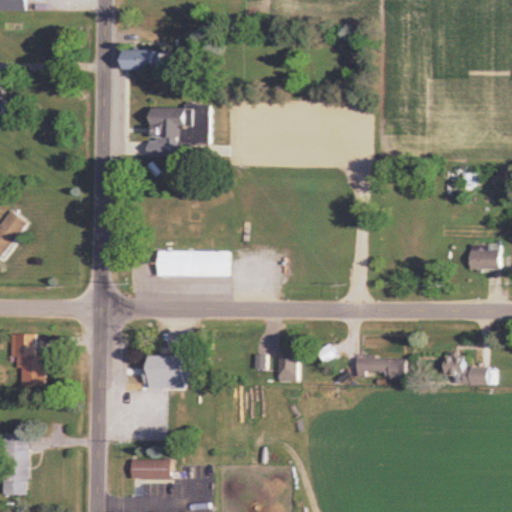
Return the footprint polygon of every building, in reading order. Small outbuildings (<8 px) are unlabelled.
[(0,0),(0,12),(29,13),(28,0),(0,0)] [(128,71),(160,71),(160,51),(128,51),(128,71)] [(153,158),(213,158),(214,105),(188,105),(188,109),(154,109),(153,158)] [(0,231),(0,255),(6,259),(31,224),(14,212),(0,231)] [(474,272),(505,272),(505,246),(474,246),(474,272)] [(233,278),(233,252),(162,252),(162,278),(233,278)] [(49,358),(38,358),(39,336),(21,335),(20,370),(26,370),(26,389),(49,389),(49,358)] [(302,351),(282,351),(282,383),(302,383),(302,351)] [(493,368),(467,368),(467,355),(451,355),(451,385),(493,386),(493,368)] [(153,383),(195,383),(195,357),(153,357),(153,383)] [(393,381),(411,381),(411,359),(362,359),(362,376),(393,377),(393,381)] [(8,497),(33,497),(33,435),(8,435),(8,497)] [(175,482),(175,461),(135,461),(135,482),(175,482)]
